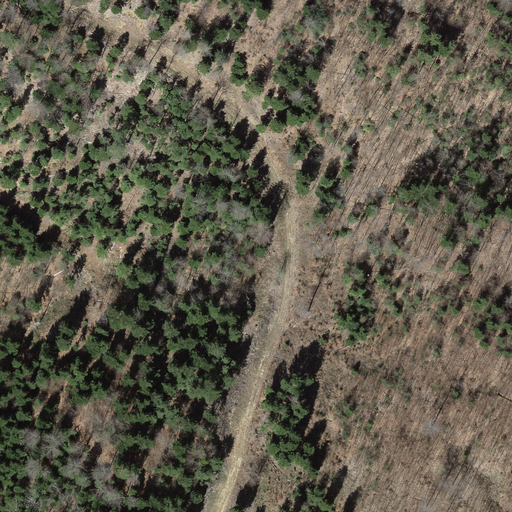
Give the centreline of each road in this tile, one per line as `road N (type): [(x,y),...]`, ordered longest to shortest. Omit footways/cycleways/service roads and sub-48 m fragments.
road 1 (track): [(219,511),(281,315),(289,226),(280,188),(230,108),(149,49),(101,26)]
road 2 (track): [(104,276),(78,243),(0,183)]
